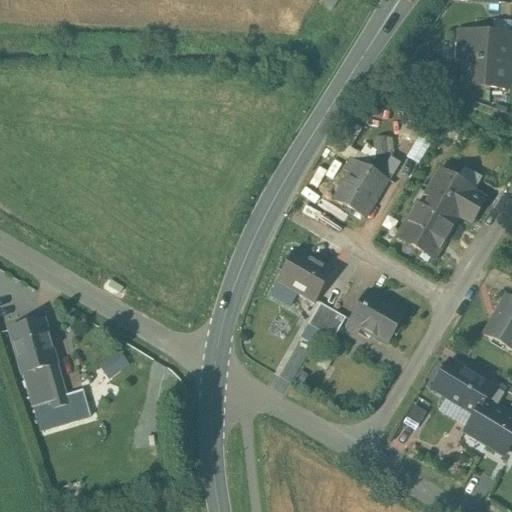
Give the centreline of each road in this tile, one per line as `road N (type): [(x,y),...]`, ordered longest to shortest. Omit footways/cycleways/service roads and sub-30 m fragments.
road 1 (secondary): [(400,0),(255,234),(222,322),(214,369)]
road 2 (residential): [(360,452),(511,204)]
road 3 (residential): [(0,242),(214,369)]
road 4 (residential): [(214,369),(360,452)]
road 5 (secondary): [(214,369),(220,511)]
